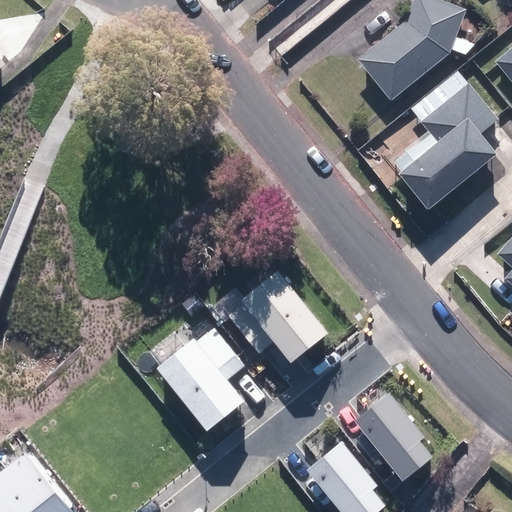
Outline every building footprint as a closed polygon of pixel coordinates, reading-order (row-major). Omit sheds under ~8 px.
[(358,62),(392,103),(451,54),(452,51),(467,57),(475,46),(456,39),(467,11),(436,0),(414,0),(406,23),(358,62)] [(511,48),(496,61),(511,80),(511,48)] [(0,67),(9,60),(0,49),(0,67)] [(496,118),(468,83),(420,121),(436,142),(395,174),(424,211),(494,156),(476,134),(496,118)] [(409,136),(398,123),(376,141),(387,154),(409,136)] [(498,280),(511,293),(511,307),(507,313),(511,318),(511,233),(490,257),(506,272),(498,280)] [(327,333),(279,271),(226,312),(258,352),(274,340),(290,361),(327,333)] [(243,366),(213,328),(159,370),(206,431),(245,401),(227,378),(243,366)] [(300,484),(332,511),(396,511),(404,502),(361,466),(379,444),(352,422),(300,484)] [(0,511),(75,511),(76,511),(27,449),(0,469),(0,511)]
